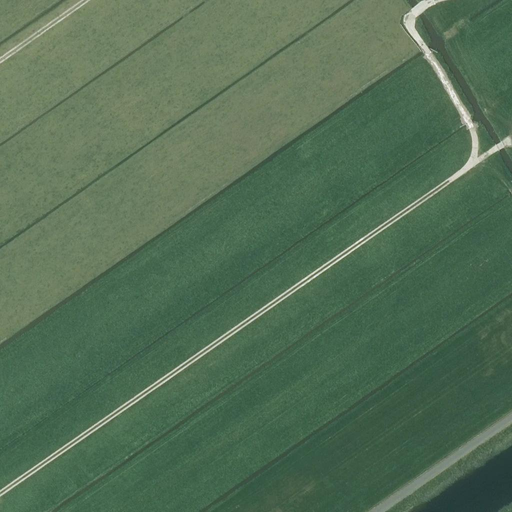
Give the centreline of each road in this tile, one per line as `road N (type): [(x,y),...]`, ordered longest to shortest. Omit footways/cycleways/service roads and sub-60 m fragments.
road 1 (track): [(0,493),(475,162)]
road 2 (track): [(464,170),(474,157),(471,128),(407,26),(432,0)]
